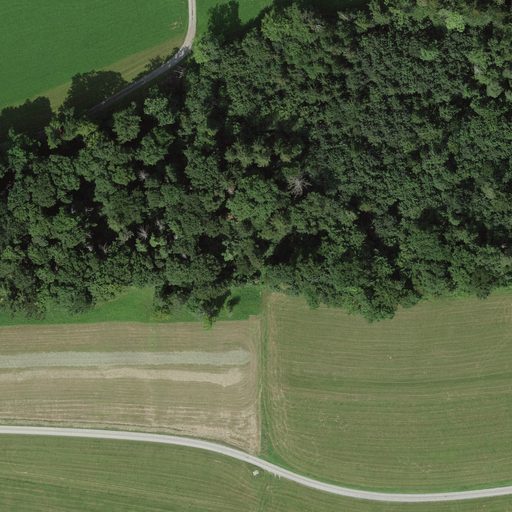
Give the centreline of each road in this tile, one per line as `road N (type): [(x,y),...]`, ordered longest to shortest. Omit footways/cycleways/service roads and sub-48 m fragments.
road 1 (track): [(511,489),(444,498),(341,492),(216,444),(0,431)]
road 2 (track): [(511,286),(424,295),(172,281),(0,293)]
road 3 (track): [(0,146),(176,68),(191,49),(194,0)]
road 4 (track): [(191,49),(241,24),(388,0)]
